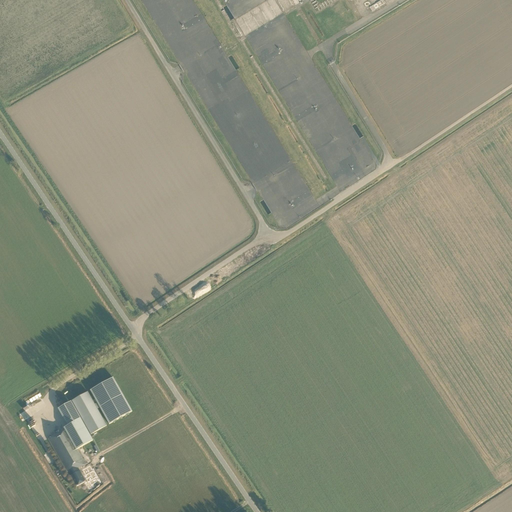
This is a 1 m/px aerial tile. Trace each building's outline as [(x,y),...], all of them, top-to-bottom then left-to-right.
[(112,377),(90,390),(96,402),(94,403),(97,408),(99,406),(109,424),(132,411),(112,377)] [(88,392),(72,401),(90,434),(106,425),(97,408),(94,403),(88,392)] [(80,418),(67,426),(65,427),(77,449),(93,440),(80,418)] [(36,422),(29,425),(32,433),(39,429),(36,422)] [(82,469),(89,466),(103,458),(93,440),(77,449),(75,450),(64,430),(48,439),(69,477),(82,469)] [(90,466),(82,470),(86,475),(84,476),(88,482),(89,481),(91,485),(92,484),(93,485),(94,484),(94,483),(98,481),(96,477),(97,477),(94,471),(93,471),(90,466)]
